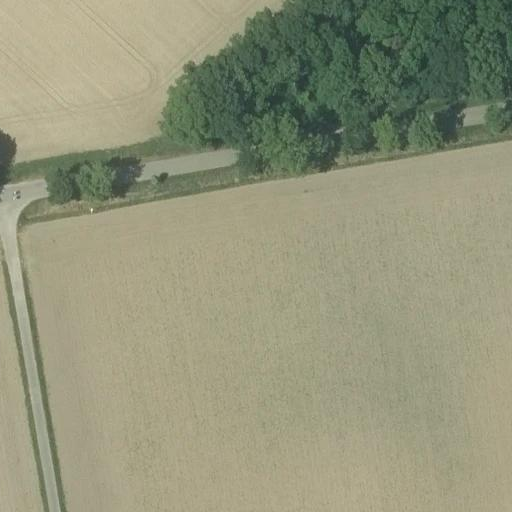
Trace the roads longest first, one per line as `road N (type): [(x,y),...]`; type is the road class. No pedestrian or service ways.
road 1 (unclassified): [(0,184),(511,102)]
road 2 (unclassified): [(51,511),(0,186)]
